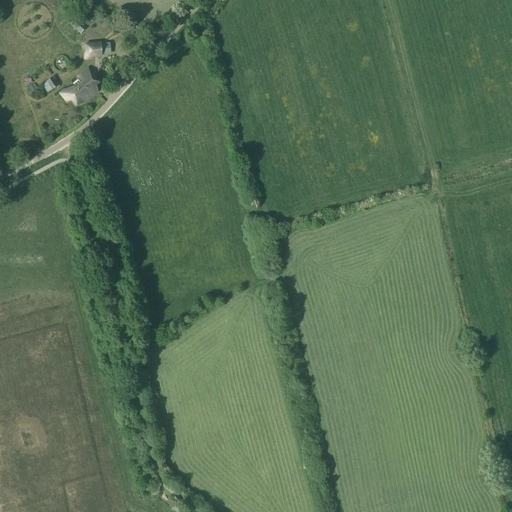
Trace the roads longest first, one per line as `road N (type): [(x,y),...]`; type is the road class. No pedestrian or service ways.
road 1 (unclassified): [(0,178),(58,147),(97,114),(199,0)]
road 2 (track): [(435,194),(389,0)]
road 3 (track): [(435,194),(262,283)]
